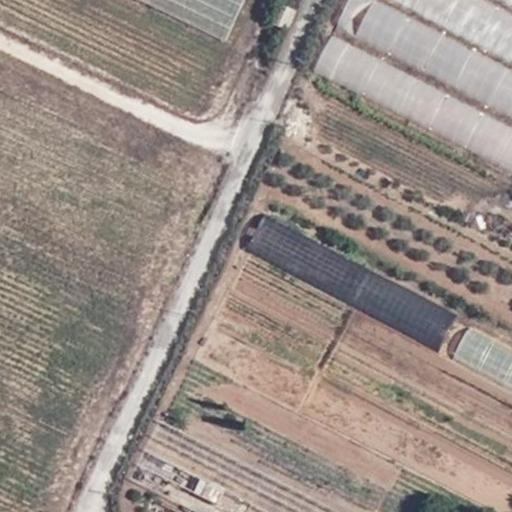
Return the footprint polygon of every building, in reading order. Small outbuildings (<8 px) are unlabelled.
[(511,0),(445,0),(449,32),(499,52),(452,56),(456,94),(497,111),(433,117),(431,93),(348,59),(318,90),(511,169),(511,0)] [(296,12),(280,5),(271,26),(287,33),(296,12)] [(259,222),(244,258),(445,340),(460,303),(259,222)] [(413,384),(430,392),(446,358),(356,317),(346,340),(352,343),(338,375),(403,405),(413,384)] [(511,387),(511,351),(504,348),(489,376),(511,387)] [(429,428),(511,460),(511,399),(499,394),(484,389),(474,413),(441,400),(429,428)] [(139,458),(245,511),(338,511),(157,420),(139,458)] [(245,511),(139,458),(129,477),(198,511),(245,511)]
